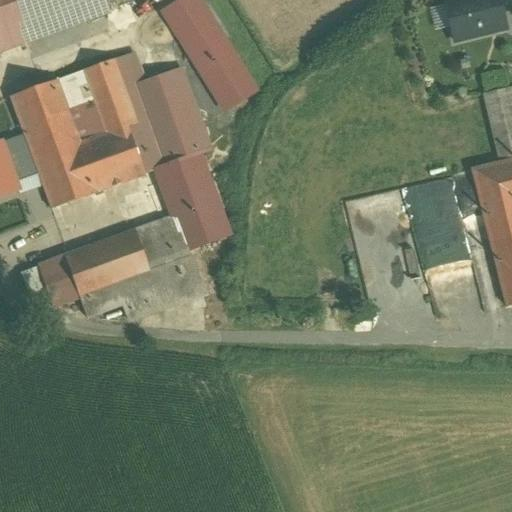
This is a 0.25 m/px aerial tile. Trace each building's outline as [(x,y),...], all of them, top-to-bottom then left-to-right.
[(10,0),(0,0),(0,53),(27,44),(10,0)] [(103,0),(10,0),(27,44),(108,14),(103,0)] [(500,0),(450,0),(445,1),(455,47),(508,36),(500,0)] [(113,61),(82,72),(93,103),(106,135),(127,127),(127,129),(137,125),(137,124),(113,61)] [(179,70),(134,86),(147,121),(137,124),(137,125),(127,129),(130,135),(149,128),(163,168),(208,152),(202,136),(221,129),(198,64),(179,71),(179,70)] [(82,72),(55,82),(67,112),(93,103),(82,72)] [(55,82),(10,99),(38,176),(50,211),(96,194),(96,193),(144,176),(130,135),(127,129),(127,127),(106,135),(79,144),(67,112),(55,82)] [(511,103),(509,91),(484,97),(500,166),(511,163),(511,103)] [(0,198),(16,192),(14,185),(38,176),(23,137),(0,145),(0,198)] [(511,163),(500,166),(472,173),(506,309),(511,307),(511,163)] [(227,232),(204,171),(176,181),(179,190),(191,186),(212,244),(227,238),(227,232)] [(212,244),(191,186),(179,190),(164,196),(173,220),(185,254),(186,253),(212,244)] [(149,275),(78,301),(85,320),(121,307),(126,321),(202,294),(186,253),(185,254),(173,220),(135,234),(149,275)] [(149,275),(135,234),(64,259),(78,301),(149,275)] [(64,259),(37,269),(52,310),(78,301),(64,259)] [(37,269),(20,275),(28,299),(52,310),(37,269)]
